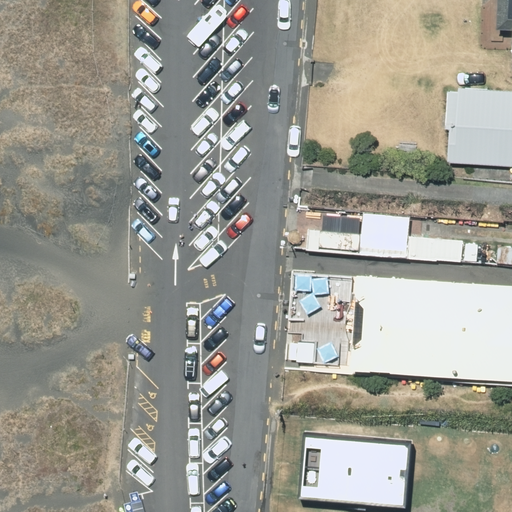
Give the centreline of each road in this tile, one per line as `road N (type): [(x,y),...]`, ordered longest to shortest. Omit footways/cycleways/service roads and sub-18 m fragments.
road 1 (residential): [(286,0),(243,511)]
road 2 (residential): [(170,511),(174,0)]
